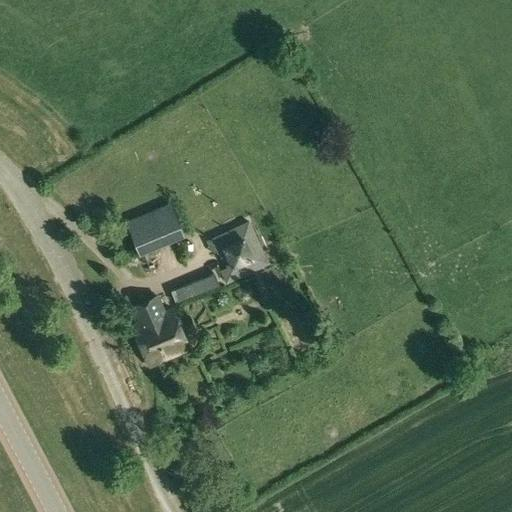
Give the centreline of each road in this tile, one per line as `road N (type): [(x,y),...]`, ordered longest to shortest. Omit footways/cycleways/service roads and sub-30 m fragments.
road 1 (unclassified): [(177,511),(60,264),(0,167)]
road 2 (secondary): [(60,511),(0,402)]
